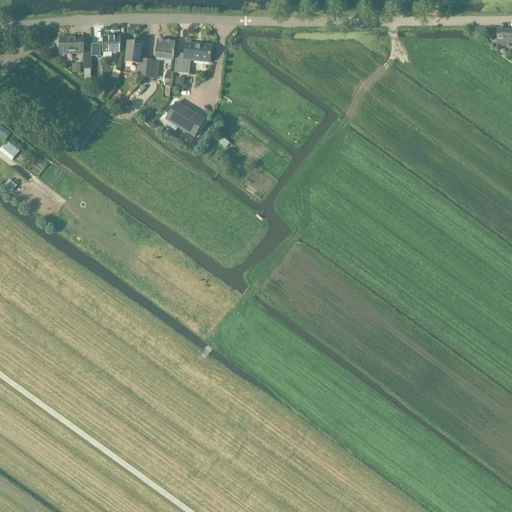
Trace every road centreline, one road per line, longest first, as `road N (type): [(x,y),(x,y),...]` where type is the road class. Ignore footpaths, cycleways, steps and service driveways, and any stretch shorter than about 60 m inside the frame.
road 1 (unclassified): [(0,27),(167,18),(511,21)]
road 2 (track): [(0,371),(192,511)]
road 3 (track): [(20,45),(113,114),(130,111)]
